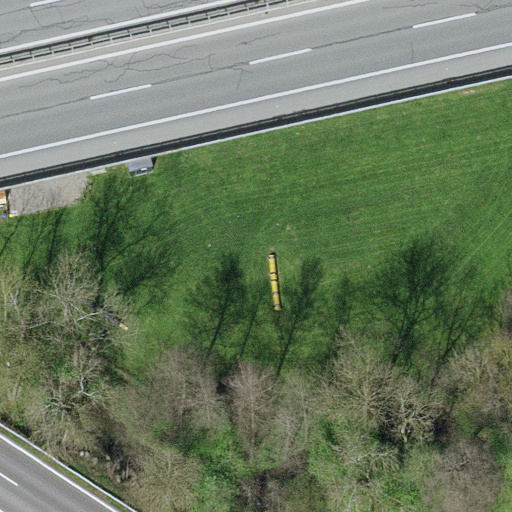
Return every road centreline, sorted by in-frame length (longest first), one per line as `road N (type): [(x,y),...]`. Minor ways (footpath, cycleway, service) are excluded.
road 1 (track): [(511,290),(468,346),(415,374),(255,392),(74,321),(0,270)]
road 2 (motorway): [(0,118),(511,5)]
